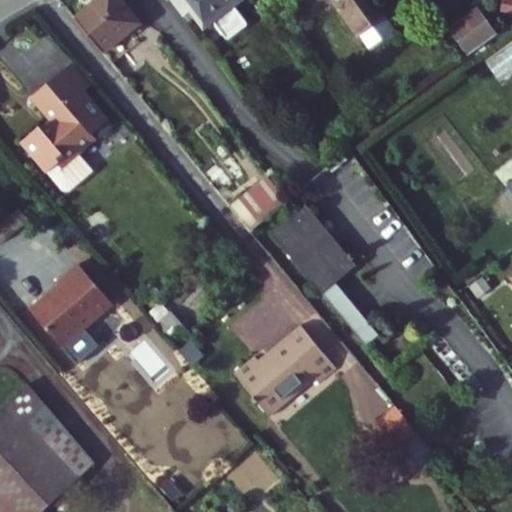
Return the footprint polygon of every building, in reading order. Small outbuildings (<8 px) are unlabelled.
[(149,19),(133,0),(99,0),(86,10),(114,46),(149,19)] [(243,0),(183,0),(193,13),(203,6),(215,22),(221,18),(236,37),(255,22),(241,2),(243,0)] [(392,9),(385,0),(350,0),(370,26),(392,9)] [(509,32),(489,5),(458,27),(478,56),(509,32)] [(75,65),(67,72),(85,94),(93,87),(75,65)] [(93,87),(85,94),(67,72),(49,86),(69,111),(54,124),(52,120),(33,135),(74,185),(80,187),(106,167),(90,147),(118,124),(115,120),(118,118),(93,87)] [(286,187),(275,172),(237,202),(248,216),(286,187)] [(256,226),(294,197),(286,187),(248,216),(256,226)] [(318,203),(284,230),(332,291),(346,279),(366,264),(318,203)] [(0,231),(10,245),(31,226),(21,213),(0,230),(0,231)] [(40,237),(31,226),(10,245),(19,256),(40,237)] [(67,290),(38,314),(68,349),(119,305),(86,267),(63,286),(67,290)] [(346,279),(332,291),(374,344),(388,333),(346,279)] [(267,362),(261,354),(241,368),(272,411),(318,378),(323,384),(342,370),(310,330),(267,362)] [(0,414),(0,425),(63,497),(84,478),(15,402),(0,414)] [(45,511),(63,497),(0,425),(0,503),(7,511),(45,511)] [(227,472),(249,501),(282,476),(261,447),(227,472)]
